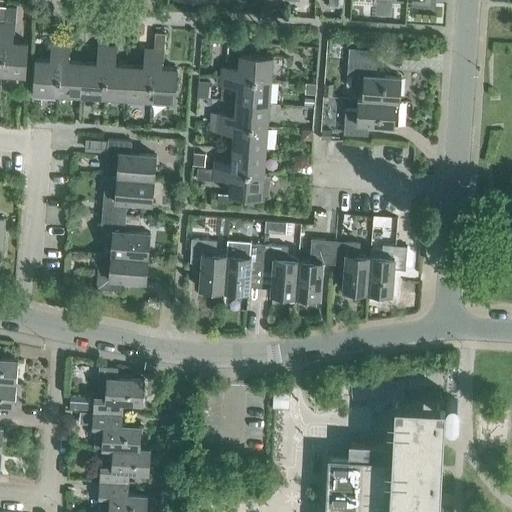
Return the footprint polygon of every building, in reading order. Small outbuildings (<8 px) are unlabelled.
[(28,41),(14,40),(16,7),(6,6),(6,7),(5,23),(1,73),(25,75),(28,41)] [(104,96),(107,46),(108,27),(99,27),(97,62),(83,61),(81,94),(104,96)] [(166,32),(155,31),(154,49),(163,49),(165,49),(166,32)] [(57,93),(61,42),(51,42),(50,59),(35,58),(33,91),(57,93)] [(81,94),(83,61),(69,60),(70,43),(61,42),(57,93),(81,94)] [(127,97),(129,64),(116,63),(117,46),(107,46),(104,96),(127,97)] [(151,99),(154,49),(145,48),(143,65),(129,64),(127,97),(151,99)] [(163,49),(154,49),(151,99),(174,100),(177,67),(162,66),(163,49)] [(271,79),(273,55),(240,53),(239,67),(222,66),(221,75),(271,79)] [(400,101),(401,77),(376,75),(377,59),(353,57),(351,86),(363,87),(362,97),(362,98),(396,100),(396,101),(400,101)] [(269,102),(271,79),(221,75),(220,85),(237,86),(236,100),(269,102)] [(210,82),(198,81),(197,95),(197,97),(209,98),(210,82)] [(314,107),(316,83),(306,82),(304,106),(314,107)] [(333,95),(334,83),(325,83),(324,91),(324,95),(333,95)] [(394,124),(396,101),(396,100),(362,98),(362,97),(358,97),(357,109),(346,108),(344,133),(367,134),(368,122),(394,124)] [(267,126),(269,102),(236,100),(235,114),(218,113),(217,122),(267,126)] [(217,122),(218,113),(210,112),(210,121),(217,122)] [(266,149),(267,126),(217,122),(217,131),(234,133),(232,147),(266,149)] [(312,140),(313,129),(303,129),(302,139),(312,140)] [(322,129),(322,138),(326,138),(327,138),(330,138),(330,129),(322,129)] [(155,178),(156,154),(131,152),(132,140),(108,138),(106,163),(119,164),(118,175),(155,178)] [(264,172),(266,149),(232,147),(231,160),(214,159),(214,169),(264,172)] [(193,165),(205,166),(206,154),(194,153),(193,165)] [(270,175),(264,175),(264,172),(214,169),(198,167),(197,178),(213,180),(213,178),(221,179),(221,180),(230,181),(229,194),(232,194),(262,196),(262,193),(269,194),(270,175)] [(153,202),(155,178),(118,175),(118,187),(104,186),(102,213),(126,215),(127,200),(153,202)] [(231,204),(232,194),(229,194),(218,193),(218,203),(231,204)] [(125,230),(126,215),(102,213),(100,241),(113,242),(112,253),(148,256),(150,232),(125,230)] [(343,214),(342,224),(349,224),(353,221),(354,214),(343,214)] [(266,230),(286,232),(287,221),(266,220),(266,230)] [(322,262),(334,263),(336,239),(311,237),(310,260),(298,259),(295,295),(319,298),(322,262)] [(224,290),(227,254),(216,253),(216,239),(192,238),(190,261),(202,262),(200,288),(224,290)] [(262,267),(263,243),(251,242),(251,240),(228,238),(227,254),(224,290),(248,292),(250,266),(262,267)] [(367,291),(370,255),(359,255),(360,241),(336,239),(334,263),(345,264),(343,290),(367,291)] [(295,295),(298,259),(287,259),(288,245),(263,243),(262,267),(273,268),(272,294),(295,295)] [(405,269),(407,245),(382,243),(381,256),(370,255),(367,291),(391,294),(393,268),(405,269)] [(147,280),(148,256),(112,253),(111,265),(98,264),(96,288),(120,290),(121,278),(147,280)] [(0,380),(16,382),(18,359),(0,357),(0,380)] [(144,379),(117,377),(118,367),(100,366),(98,397),(94,397),(93,411),(122,413),(123,401),(143,402),(144,379)] [(0,403),(15,405),(16,382),(0,380),(0,403)] [(434,511),(438,446),(440,406),(396,403),(394,444),(351,441),(351,443),(362,444),(361,456),(328,454),(327,474),(326,485),(325,503),(324,511),(434,511)] [(121,424),(122,413),(93,411),(92,425),(92,427),(96,428),(95,446),(112,447),(140,448),(141,425),(121,424)] [(64,418),(64,426),(76,427),(76,418),(64,418)] [(151,448),(140,448),(112,447),(111,467),(100,466),(99,480),(128,482),(129,470),(149,472),(151,448)] [(128,493),(128,482),(99,480),(98,495),(101,495),(99,511),(146,511),(147,495),(128,493)]
